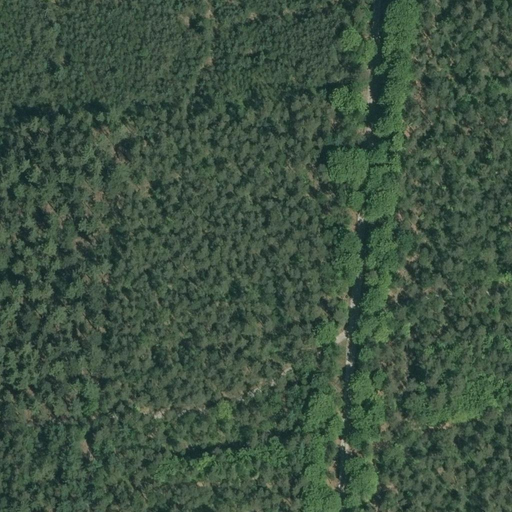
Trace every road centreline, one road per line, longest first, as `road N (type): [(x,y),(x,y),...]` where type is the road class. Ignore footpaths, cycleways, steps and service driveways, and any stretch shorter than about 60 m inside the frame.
road 1 (track): [(511,296),(479,291),(419,299),(349,331),(245,396),(174,414),(86,421),(82,511)]
road 2 (track): [(335,511),(373,0)]
